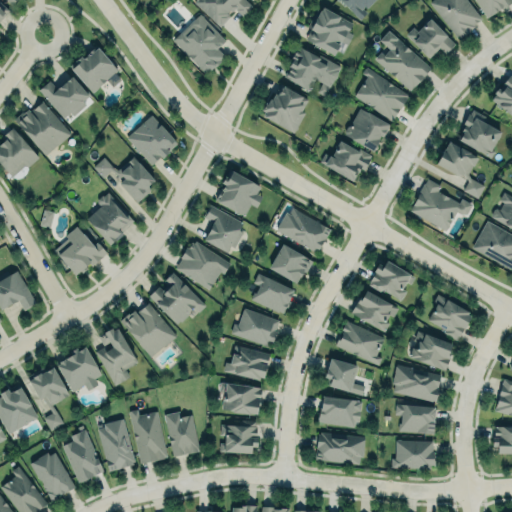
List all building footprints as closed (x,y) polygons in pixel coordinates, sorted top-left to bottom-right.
[(193,0),(192,1),(219,26),(234,9),(242,16),(251,6),(245,0),(193,0)] [(372,0),(338,0),(357,17),(372,0)] [(466,0),(429,0),(428,1),(456,38),(481,19),(466,0)] [(473,0),(485,17),(510,1),(509,0),(473,0)] [(0,19),(8,11),(0,4),(0,19)] [(304,39),(322,7),(351,23),(333,55),(304,39)] [(204,74),(224,55),(216,47),(224,40),(199,13),(171,39),(204,74)] [(425,19),(427,19),(428,19),(443,34),(444,34),(453,44),(443,53),(438,47),(427,58),(425,55),(424,56),(411,42),(411,41),(404,34),(411,26),(416,31),(422,23),(422,22),(425,19)] [(429,68),(388,29),(378,39),(385,46),(374,58),(408,91),(429,68)] [(97,44),(118,68),(91,91),(68,64),(75,59),(74,57),(79,52),(82,56),(97,44)] [(298,45),(339,66),(329,86),(315,79),(309,91),(282,77),(298,45)] [(393,119),(408,92),(367,69),(352,96),(393,119)] [(34,87),(43,79),(48,85),(66,73),(84,93),(58,118),(34,87)] [(508,73),(511,76),(511,118),(510,117),(498,108),(489,99),(492,95),(491,93),(503,79),(508,73)] [(283,85),(306,99),(300,110),(303,112),(296,126),(295,129),(294,129),(292,133),(277,124),(276,125),(262,117),(262,116),(261,115),(262,112),(260,111),(264,102),(266,103),(269,99),(270,100),(273,94),(277,96),(277,95),(276,94),(280,88),(281,88),(283,85)] [(43,155),(69,134),(40,98),(14,119),(43,155)] [(500,129),(498,133),(499,133),(497,138),(495,139),(490,147),(494,149),(490,156),(457,137),(461,129),(460,128),(462,124),(461,123),(467,111),(469,112),(472,107),(487,116),(484,120),(500,129)] [(342,135),(358,108),(388,125),(372,152),(342,135)] [(125,135),(150,112),(175,139),(150,162),(125,135)] [(0,162),(0,139),(5,135),(3,133),(11,125),(38,155),(26,165),(24,163),(11,175),(0,162)] [(448,138),(476,154),(477,156),(473,163),(471,163),(467,172),(469,176),(483,184),(477,196),(462,188),(467,179),(463,172),(461,173),(459,171),(456,172),(435,160),(442,145),(443,146),(448,138)] [(318,162),(323,164),(322,165),(351,182),(356,173),(357,173),(359,168),(363,170),(369,158),(368,158),(370,155),(359,148),(359,149),(354,146),(352,149),(339,141),(336,144),(335,143),(332,146),(334,148),(330,157),(323,153),(318,162)] [(102,154),(111,164),(117,167),(132,153),(153,176),(147,182),(150,186),(136,200),(118,179),(120,178),(116,173),(116,172),(110,168),(102,175),(92,164),(102,154)] [(214,197),(243,214),(250,202),(256,205),(262,194),(257,190),(261,184),(229,165),(221,179),(224,181),(214,197)] [(471,203),(460,197),(458,201),(436,191),(440,184),(424,177),(408,211),(446,229),(455,211),(465,215),(471,203)] [(489,216),(511,228),(511,194),(504,190),(495,207),(494,206),(489,216)] [(134,220),(106,191),(95,201),(99,205),(85,218),(109,244),(134,220)] [(203,236),(213,219),(203,213),(210,202),(242,221),(238,227),(243,230),(235,245),(229,242),(225,249),(203,236)] [(316,248),(329,227),(291,205),(288,211),(285,209),(274,228),(313,250),(314,247),(316,248)] [(39,225),(49,227),(52,211),(42,209),(39,225)] [(511,234),(486,219),(471,245),(508,266),(509,265),(511,266),(511,264),(511,234)] [(104,253),(82,224),(52,246),(74,276),(104,253)] [(178,255),(185,244),(187,246),(191,240),(193,242),(195,239),(229,261),(222,271),(219,269),(207,287),(174,266),(180,256),(178,255)] [(279,239),(266,263),(296,280),(301,271),(304,273),(313,258),(279,239)] [(377,261),(382,263),(386,258),(414,276),(409,283),(406,281),(402,286),(406,290),(399,299),(382,288),(379,291),(366,283),(373,271),(372,270),(377,261)] [(0,306),(6,303),(10,299),(16,297),(23,309),(36,302),(16,267),(0,276),(0,306)] [(171,269),(204,303),(197,310),(192,305),(186,311),(188,313),(180,320),(178,319),(175,322),(148,294),(157,285),(161,288),(166,283),(162,279),(171,269)] [(255,271),(249,282),(255,285),(249,296),(277,311),(279,309),(283,311),(292,288),(291,285),(267,274),(259,273),(255,271)] [(365,286),(391,301),(398,305),(392,315),(388,312),(384,318),(388,320),(383,329),(349,310),(360,292),(361,293),(365,286)] [(432,304),(423,319),(455,337),(469,312),(466,311),(468,307),(445,294),(443,294),(435,290),(428,301),(432,304)] [(117,318),(149,356),(162,345),(162,346),(176,334),(147,300),(139,307),(138,306),(135,308),(133,306),(129,309),(128,309),(117,318)] [(240,305),(236,321),(232,320),(228,332),(265,342),(266,338),(274,340),(280,316),(240,305)] [(345,318),(383,335),(375,353),(380,356),(377,363),(333,343),(338,331),(340,332),(342,327),(341,327),(345,318)] [(97,333),(106,326),(111,325),(112,327),(116,325),(136,360),(124,367),(128,375),(124,377),(113,384),(94,350),(103,344),(97,333)] [(450,340),(416,328),(413,337),(417,339),(417,345),(415,344),(414,346),(411,345),(408,355),(443,368),(450,349),(447,348),(450,340)] [(71,388),(56,361),(72,352),(70,348),(75,345),(77,348),(84,344),(100,372),(93,377),(96,382),(87,387),(83,381),(71,388)] [(269,353),(233,344),(229,362),(224,361),(221,370),(262,380),(269,353)] [(329,354),(324,373),(330,374),(328,381),(350,386),(349,391),(362,394),(365,381),(356,379),(360,361),(329,354)] [(395,362),(395,363),(394,363),(392,371),(393,371),(391,382),(393,383),(392,390),(430,399),(431,398),(435,399),(435,394),(437,394),(438,386),(436,385),(439,372),(426,369),(425,373),(411,370),(412,366),(395,362)] [(28,379),(47,409),(69,395),(51,365),(28,379)] [(502,376),(511,379),(511,414),(493,409),(502,376)] [(224,380),(222,406),(230,407),(235,410),(257,412),(260,389),(255,388),(256,383),(224,380)] [(0,418),(7,431),(36,414),(29,402),(19,383),(8,389),(6,385),(0,388),(0,418)] [(318,391),(314,419),(353,425),(354,419),(358,419),(361,398),(356,399),(350,395),(318,391)] [(398,431),(433,432),(434,405),(394,403),(393,414),(398,414),(398,431)] [(127,409),(137,407),(138,413),(154,409),(156,410),(166,455),(163,456),(164,456),(139,462),(127,409)] [(62,423),(55,410),(42,417),(49,429),(62,423)] [(162,413),(171,456),(198,450),(191,413),(179,416),(178,410),(162,413)] [(94,426),(106,470),(132,463),(122,415),(102,420),(102,425),(94,426)] [(218,441),(218,450),(223,450),(223,449),(247,450),(247,452),(249,452),(250,451),(250,444),(256,445),(256,435),(255,435),(256,425),(255,424),(255,419),(241,419),(241,423),(220,423),(219,433),(220,434),(224,434),(223,441),(218,441)] [(489,423),(511,423),(511,452),(493,452),(493,444),(489,444),(489,423)] [(76,482),(101,472),(84,427),(68,433),(71,440),(61,444),(76,482)] [(317,432),(314,457),(328,459),(358,462),(359,455),(362,455),(364,435),(346,433),(345,436),(330,435),(330,431),(320,430),(319,432),(317,432)] [(392,437),(433,436),(434,464),(388,465),(388,457),(392,455),(392,437)] [(24,460),(45,447),(49,453),(52,450),(75,486),(63,494),(60,491),(48,499),(24,460)] [(18,511),(0,485),(0,481),(11,474),(9,470),(16,465),(43,503),(29,511),(18,511)] [(0,511),(0,494),(13,511),(0,511)] [(255,511),(256,504),(237,503),(237,505),(231,505),(230,511),(255,511)]
